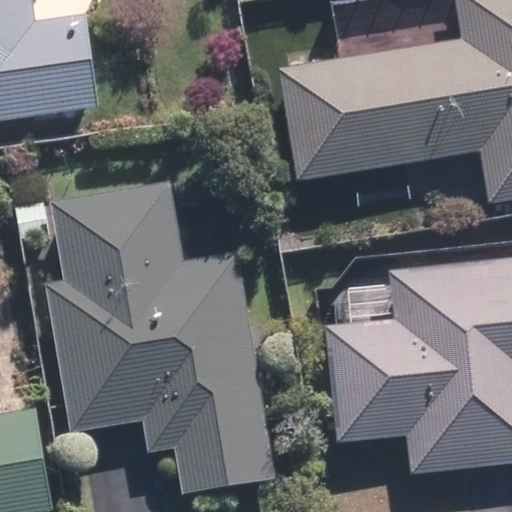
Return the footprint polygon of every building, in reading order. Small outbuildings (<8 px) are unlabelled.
[(0,0),(0,122),(98,109),(85,10),(37,17),(34,0),(0,0)] [(511,0),(383,0),(335,8),(343,59),(276,69),(293,182),(477,153),(485,206),(511,202),(511,0)] [(65,281),(41,285),(67,433),(140,420),(145,450),(176,444),(184,492),(273,477),(234,256),(182,265),(168,186),(51,206),(65,281)] [(511,259),(395,267),(396,282),(335,286),(337,325),(324,326),(331,442),(409,437),(411,475),(511,468),(511,259)] [(0,511),(55,511),(57,511),(40,410),(0,416),(0,511)]
